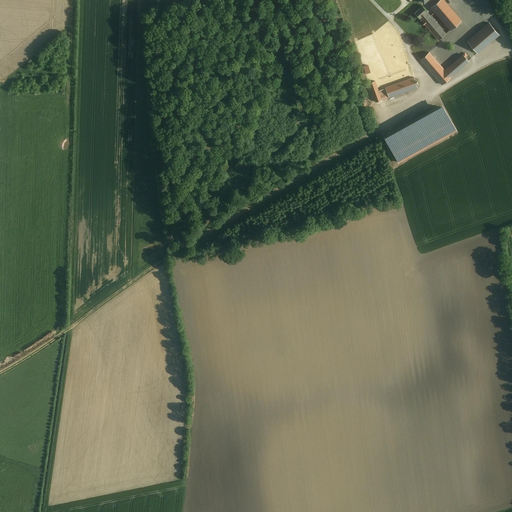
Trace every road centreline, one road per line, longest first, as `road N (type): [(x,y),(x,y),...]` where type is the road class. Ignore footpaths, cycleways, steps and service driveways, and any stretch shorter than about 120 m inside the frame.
road 1 (track): [(430,95),(173,251),(0,372)]
road 2 (track): [(173,251),(343,47)]
road 3 (unclassified): [(370,0),(405,37),(430,95),(511,54)]
